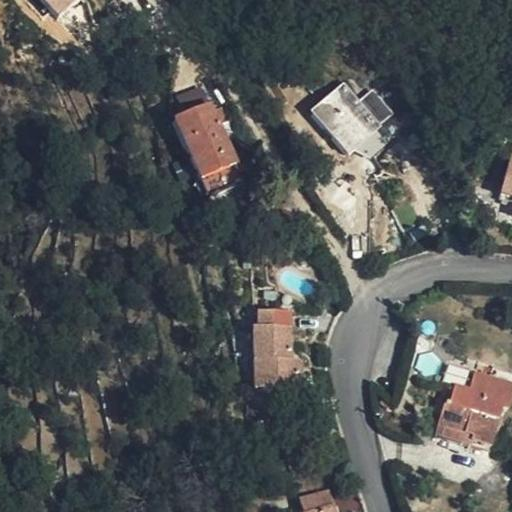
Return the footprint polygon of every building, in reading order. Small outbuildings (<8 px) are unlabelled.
[(38,0),(59,22),(82,0),(38,0)] [(167,34),(160,18),(146,23),(154,40),(167,34)] [(392,117),(358,74),(321,102),(355,146),(367,137),(392,117)] [(191,107),(213,95),(203,78),(181,90),(191,107)] [(215,185),(250,169),(230,128),(239,122),(225,95),(217,101),(213,95),(191,107),(179,113),(199,154),(207,171),(215,185)] [(400,129),(392,117),(367,137),(376,148),(400,129)] [(511,138),(493,181),(511,190),(511,194),(508,206),(511,208),(511,138)] [(207,171),(199,154),(187,160),(195,178),(207,171)] [(284,363),(284,311),(256,310),(257,330),(247,331),(248,390),(292,391),(293,363),(284,363)] [(444,372),(433,410),(470,417),(469,424),(491,429),(499,395),(504,395),(508,370),(466,361),(462,375),(444,372)] [(470,417),(433,410),(430,425),(467,434),(469,424),(470,417)] [(329,511),(322,490),(298,498),(302,511),(329,511)]
